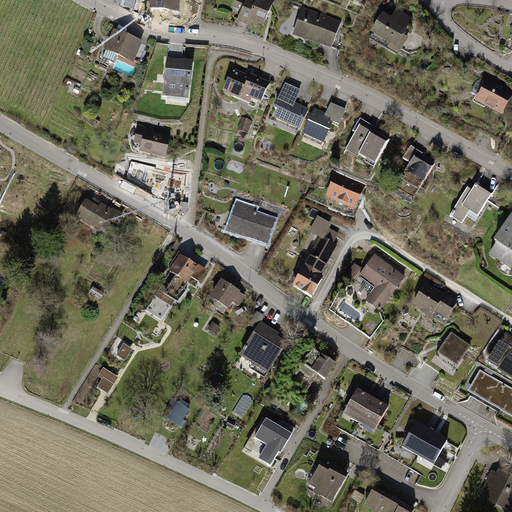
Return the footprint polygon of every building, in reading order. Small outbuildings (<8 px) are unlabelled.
[(184,0),(154,0),(154,10),(184,12),(184,0)] [(237,0),(234,8),(244,11),(240,24),(254,29),(255,24),(267,28),(276,1),(271,0),(237,0)] [(344,24),(305,10),(296,36),(334,50),(344,24)] [(396,19),(386,13),(372,40),(400,55),(418,21),(400,11),(396,19)] [(145,43),(116,31),(108,52),(137,64),(145,43)] [(197,61),(170,59),(166,99),(193,102),(197,61)] [(252,76),(235,69),(225,94),(253,106),(254,103),(265,107),(275,82),(254,73),(252,76)] [(511,107),(511,91),(490,80),(477,103),(507,118),(511,107)] [(298,88),(282,81),(271,106),(276,108),(272,117),(297,127),(305,107),(293,102),(298,88)] [(323,113),(312,108),(301,132),(322,141),(330,121),(337,124),(343,109),(328,102),(323,113)] [(394,138),(363,119),(354,133),(357,135),(348,151),(360,158),(363,154),(379,164),(394,138)] [(255,124),(243,120),(239,133),(251,137),(255,124)] [(154,130),(139,126),(135,144),(144,146),(142,155),(168,160),(173,139),(153,135),(154,130)] [(440,163),(414,148),(406,161),(414,166),(405,182),(423,193),(440,163)] [(369,187),(339,173),(329,197),(358,210),(369,187)] [(479,222),(494,196),(479,186),(476,192),(471,189),(455,216),(466,223),(470,216),(479,222)] [(125,216),(103,204),(101,207),(89,201),(80,217),(108,233),(114,222),(120,225),(125,216)] [(257,208),(239,202),(229,232),(270,245),(277,222),(255,215),(257,208)] [(16,215),(6,211),(2,220),(12,224),(16,215)] [(511,217),(497,243),(500,245),(493,257),(511,268),(511,217)] [(312,231),(323,237),(301,274),(297,272),(293,277),(298,280),(294,287),(313,297),(325,276),(321,274),(337,246),(323,238),(331,224),(319,218),(312,231)] [(384,311),(408,277),(378,255),(361,278),(377,289),(369,300),(384,311)] [(210,273),(183,256),(173,274),(178,277),(168,295),(180,302),(195,279),(203,284),(210,273)] [(249,298),(224,282),(213,300),(232,312),(236,305),(243,308),(249,298)] [(462,302),(428,282),(414,307),(434,319),(438,312),(451,320),(462,302)] [(221,328),(214,323),(210,329),(217,333),(221,328)] [(279,332),(263,323),(244,357),(272,374),(290,343),(277,336),(279,332)] [(511,334),(510,334),(499,352),(509,359),(501,371),(511,377),(511,334)] [(470,350),(451,338),(441,353),(436,361),(446,367),(456,373),(470,350)] [(133,351),(126,346),(119,356),(127,361),(133,351)] [(434,349),(425,363),(441,374),(446,367),(436,361),(441,353),(434,349)] [(329,379),(338,364),(316,350),(304,369),(312,374),(315,370),(329,379)] [(99,385),(110,392),(121,376),(106,366),(100,375),(104,378),(99,385)] [(511,395),(485,379),(475,396),(511,417),(511,395)] [(372,391),(363,386),(348,414),(363,422),(376,398),(370,394),(372,391)] [(376,398),(363,422),(378,430),(391,405),(376,398)] [(169,421),(180,428),(191,410),(180,403),(169,421)] [(229,421),(227,426),(234,429),(236,425),(229,421)] [(279,428),(267,421),(256,440),(267,446),(258,461),(271,469),(279,454),(281,455),(296,429),(283,422),(279,428)] [(419,423),(406,446),(422,454),(434,431),(419,423)] [(434,431),(422,454),(437,463),(450,439),(434,431)] [(350,479),(323,465),(310,489),(336,504),(350,479)] [(511,511),(511,474),(496,468),(482,499),(511,511)] [(410,511),(376,492),(367,506),(377,511),(410,511)]
